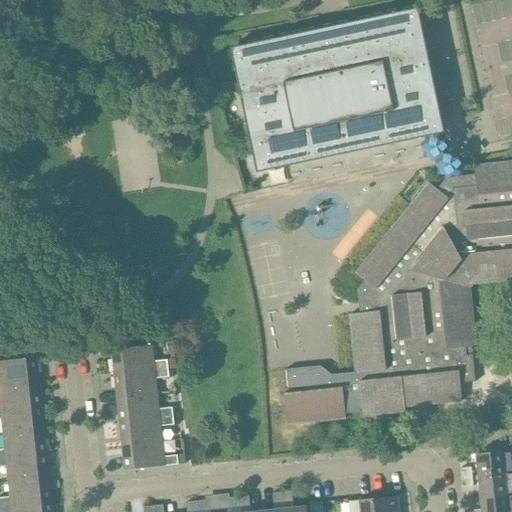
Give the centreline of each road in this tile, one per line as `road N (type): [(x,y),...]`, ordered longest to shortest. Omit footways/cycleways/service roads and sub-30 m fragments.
road 1 (residential): [(434,511),(427,459),(87,497)]
road 2 (residential): [(87,497),(71,354)]
